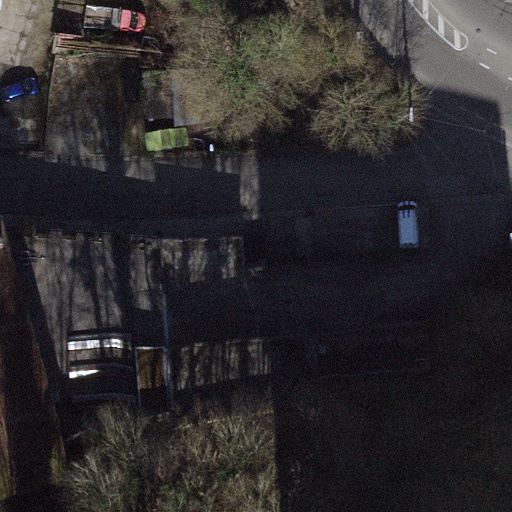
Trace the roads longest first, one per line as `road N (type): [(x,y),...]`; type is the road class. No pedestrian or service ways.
road 1 (unclassified): [(511,124),(485,160),(434,186),(0,193)]
road 2 (tertiary): [(420,0),(466,52),(511,74)]
